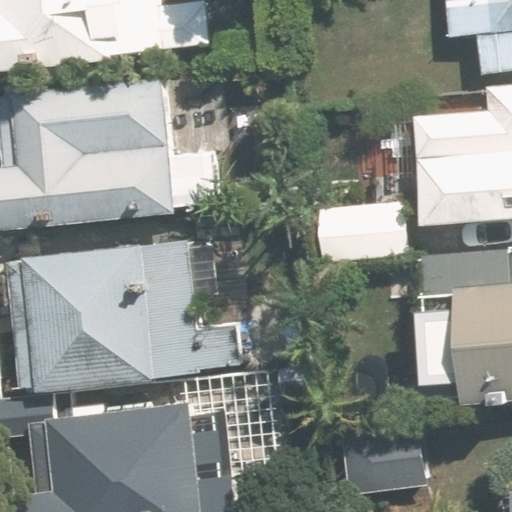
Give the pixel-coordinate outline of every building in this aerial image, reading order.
[(0,0),(0,66),(217,42),(212,0),(0,0)] [(511,0),(452,0),(456,37),(488,33),(491,65),(511,62),(511,0)] [(0,162),(0,228),(185,211),(172,73),(7,88),(14,161),(0,162)] [(423,110),(431,221),(511,214),(511,80),(496,81),(498,105),(423,110)] [(421,250),(417,196),(330,202),(334,256),(421,250)] [(195,235),(15,256),(31,384),(249,358),(243,313),(205,317),(195,235)] [(511,389),(511,255),(511,243),(430,249),(434,290),(468,288),(475,392),(511,389)] [(23,490),(25,511),(213,511),(200,396),(35,415),(43,488),(23,490)] [(354,492),(435,482),(427,420),(346,430),(354,492)]
